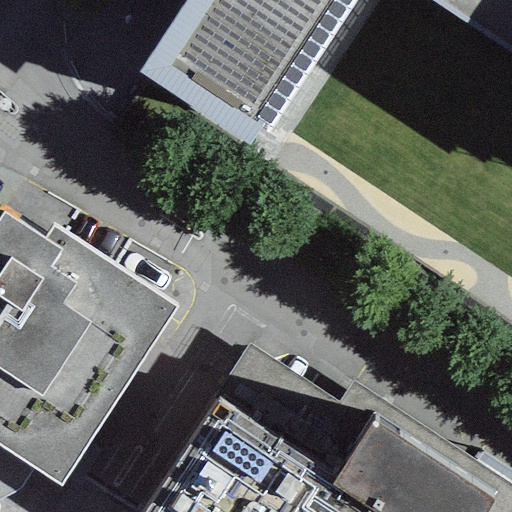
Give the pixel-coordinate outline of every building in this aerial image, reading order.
[(283,126),(185,62),(226,0),(197,0),(152,69),(269,146),(283,126)] [(511,0),(226,0),(185,62),(283,126),(366,0),(511,0)] [(511,0),(417,0),(511,63),(511,0)] [(0,446),(63,488),(178,308),(54,229),(45,243),(5,217),(0,224),(0,446)] [(484,511),(494,498),(374,418),(335,476),(218,398),(141,511),(484,511)]
